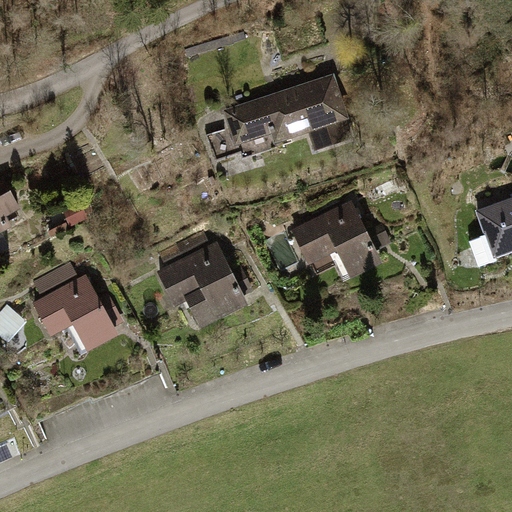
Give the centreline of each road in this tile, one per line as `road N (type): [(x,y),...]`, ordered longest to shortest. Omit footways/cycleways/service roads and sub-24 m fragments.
road 1 (residential): [(0,486),(245,391),(511,314)]
road 2 (residential): [(0,94),(220,0)]
